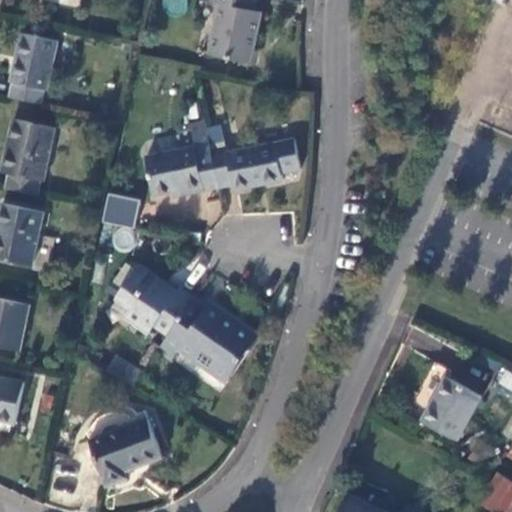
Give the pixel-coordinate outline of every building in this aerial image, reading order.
[(259,11),(260,0),(213,0),(212,4),(224,6),(214,55),(254,63),(265,13),(259,11)] [(11,98),(42,105),(46,89),(48,90),(58,43),(21,34),(12,82),(14,83),(11,98)] [(7,190),(38,197),(42,181),(44,181),(55,127),(14,120),(3,172),(10,174),(7,190)] [(204,192),(220,188),(212,151),(206,122),(190,125),(195,147),(147,157),(155,195),(173,192),(202,186),(204,192)] [(212,151),(220,188),(234,185),(235,189),(283,179),(276,143),(230,153),(228,147),(212,151)] [(174,198),(204,192),(202,186),(173,192),(174,198)] [(103,222),(134,229),(140,201),(109,194),(103,222)] [(45,213),(4,204),(0,224),(0,259),(34,265),(45,213)] [(167,338),(196,299),(180,289),(178,292),(175,297),(163,289),(166,284),(142,268),(118,301),(130,311),(125,319),(139,330),(146,321),(154,328),(167,338)] [(175,297),(178,292),(166,284),(163,289),(175,297)] [(30,305),(0,298),(0,346),(21,350),(30,305)] [(208,307),(196,299),(167,338),(157,352),(171,362),(177,355),(180,350),(227,384),(259,339),(210,304),(208,307)] [(148,336),(154,328),(146,321),(139,330),(148,336)] [(224,388),(227,384),(180,350),(177,355),(224,388)] [(144,372),(117,356),(108,371),(133,387),(144,372)] [(483,391),(450,372),(427,416),(460,435),(483,391)] [(24,383),(0,377),(0,420),(15,423),(24,383)] [(511,438),(511,411),(498,435),(510,442),(511,438)] [(89,442),(147,420),(144,413),(86,434),(89,442)] [(162,461),(147,420),(89,442),(106,489),(126,482),(124,474),(162,461)] [(494,511),(511,511),(511,482),(497,473),(478,502),(494,511)] [(403,511),(388,511),(347,492),(338,511),(426,511),(407,503),(403,511)]
